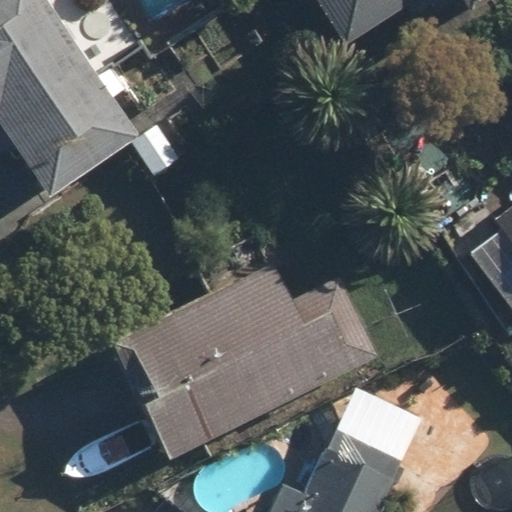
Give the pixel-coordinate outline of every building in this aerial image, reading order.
[(126,144),(31,0),(0,0),(0,161),(30,208),(126,144)] [(486,0),(444,0),(456,19),(486,0)] [(511,77),(486,109),(511,130),(511,205),(445,259),(511,355),(511,77)] [(148,467),(368,360),(329,280),(277,306),(261,275),(94,356),(148,467)] [(289,498),(262,486),(250,511),(363,511),(402,428),(335,398),(289,498)]
